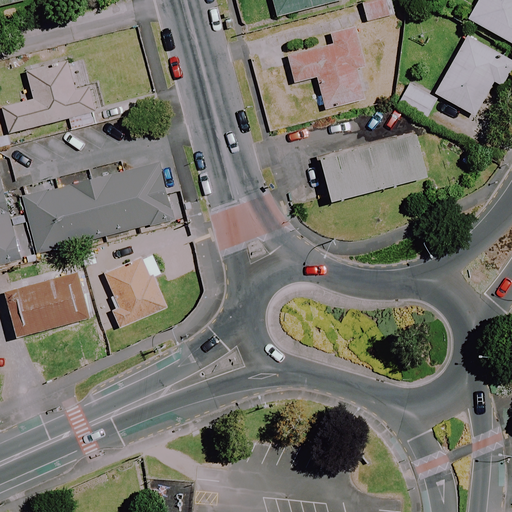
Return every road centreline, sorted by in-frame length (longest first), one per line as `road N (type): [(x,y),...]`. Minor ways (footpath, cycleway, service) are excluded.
road 1 (residential): [(266,270),(235,196),(183,0)]
road 2 (secondary): [(252,342),(177,389),(0,461)]
road 3 (unknown): [(0,51),(174,0)]
road 4 (secondary): [(396,403),(277,365),(252,342)]
road 5 (secondary): [(266,270),(302,262),(367,284),(420,280)]
road 6 (tertiary): [(467,368),(478,450),(472,511)]
road 7 (secondary): [(420,280),(471,246),(511,199)]
road 8 (tertiary): [(447,511),(436,465),(396,403)]
